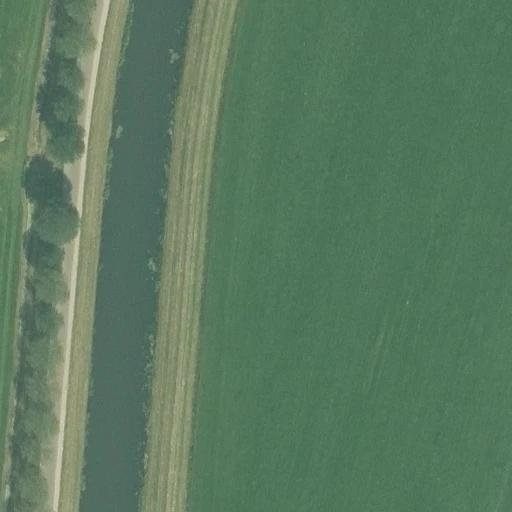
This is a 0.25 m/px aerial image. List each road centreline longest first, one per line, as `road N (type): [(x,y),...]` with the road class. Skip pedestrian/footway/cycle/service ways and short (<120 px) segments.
road 1 (track): [(160,511),(193,84),(213,0)]
road 2 (tertiary): [(40,511),(78,76),(92,0)]
